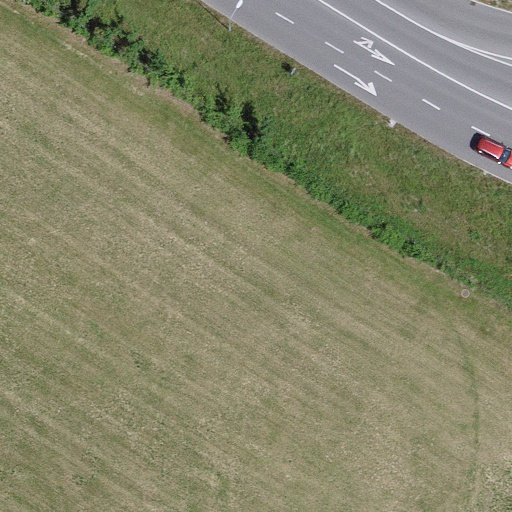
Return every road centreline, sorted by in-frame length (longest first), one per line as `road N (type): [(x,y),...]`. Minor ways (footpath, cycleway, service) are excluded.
road 1 (trunk): [(316,6),(511,110)]
road 2 (primary): [(511,46),(316,6)]
